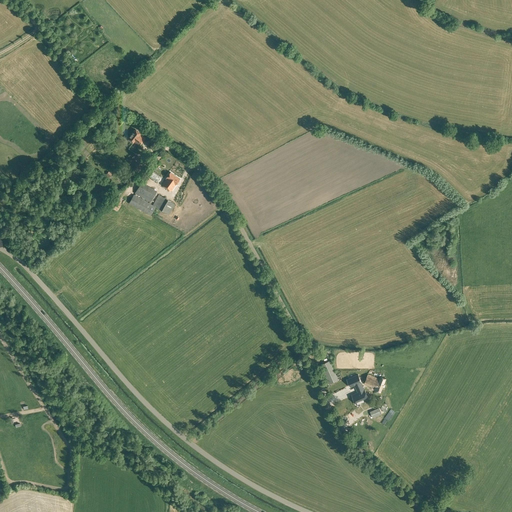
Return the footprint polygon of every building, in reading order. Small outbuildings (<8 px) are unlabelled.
[(138,146),(145,137),(140,133),(135,129),(128,139),(133,142),(138,146)] [(139,172),(146,161),(133,152),(127,161),(124,165),(127,168),(129,165),(139,172)] [(171,191),(179,179),(170,172),(166,177),(167,177),(165,178),(166,179),(162,184),(171,191)] [(150,202),(157,190),(146,184),(147,184),(141,181),(134,193),(150,202)] [(176,200),(181,202),(186,190),(181,188),(176,200)] [(156,206),(153,205),(134,194),(129,203),(151,215),(155,207),(156,206)] [(156,206),(155,207),(168,215),(174,204),(171,202),(171,201),(164,197),(159,194),(153,205),(156,206)] [(329,384),(338,380),(330,361),(321,364),(329,384)] [(355,385),(356,388),(363,386),(358,374),(347,379),(350,387),(355,385)] [(380,379),(368,374),(364,384),(371,387),(370,388),(381,392),(386,378),(381,376),(380,379)] [(363,386),(356,388),(358,392),(352,395),(356,404),(369,399),(363,386)] [(379,419),(386,411),(378,405),(371,413),(379,419)]
